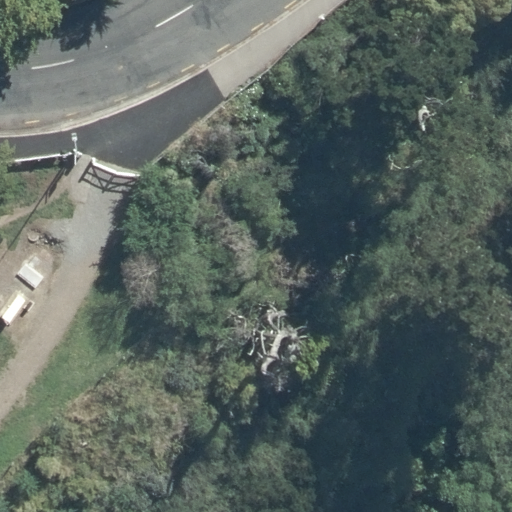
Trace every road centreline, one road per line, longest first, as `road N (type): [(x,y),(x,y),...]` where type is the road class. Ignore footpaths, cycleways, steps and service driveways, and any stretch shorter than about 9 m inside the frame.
road 1 (track): [(136,38),(123,124),(91,163),(88,209),(45,325),(0,393)]
road 2 (secondary): [(208,0),(136,38),(65,62),(0,72)]
